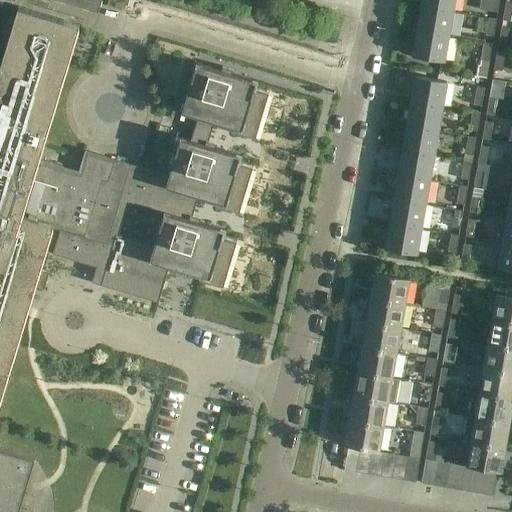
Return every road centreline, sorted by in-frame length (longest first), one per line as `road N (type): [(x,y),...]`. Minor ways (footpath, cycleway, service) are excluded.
road 1 (residential): [(264,490),(380,0)]
road 2 (residential): [(384,511),(264,490)]
